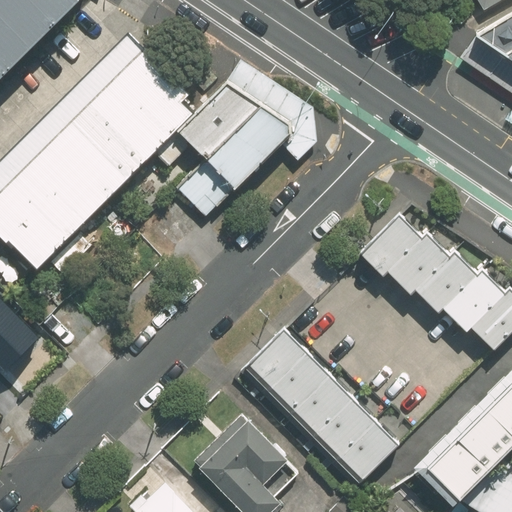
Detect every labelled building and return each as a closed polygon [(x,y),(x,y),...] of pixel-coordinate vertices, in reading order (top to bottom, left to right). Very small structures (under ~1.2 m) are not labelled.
[(0,0),(0,58),(59,0),(0,0)] [(476,0),(483,10),(498,1),(499,0),(476,0)] [(511,13),(473,36),(500,54),(511,46),(511,13)] [(137,19),(0,155),(0,211),(44,256),(200,100),(190,89),(199,80),(137,19)] [(511,62),(500,54),(473,36),(460,56),(511,91),(511,62)] [(511,46),(500,54),(511,62),(511,46)] [(235,66),(193,114),(249,168),(301,114),(235,66)] [(399,213),(359,253),(381,276),(385,272),(408,296),(414,290),(436,313),(441,308),(465,332),(470,327),(494,351),(511,332),(511,286),(511,285),(504,292),(482,269),(477,275),(454,251),(449,255),(426,232),(422,236),(399,213)] [(392,453),(278,335),(240,372),(354,489),(392,453)] [(511,446),(511,365),(410,464),(450,506),(459,497),(481,511),(511,511),(511,463),(501,456),(511,446)] [(190,462),(239,511),(268,511),(279,501),(273,495),(298,470),(241,412),(190,462)] [(226,511),(224,509),(220,511),(195,511),(167,480),(130,511),(226,511)] [(364,511),(345,492),(326,511),(327,511),(364,511)] [(421,511),(425,509),(411,495),(394,511),(421,511)]
